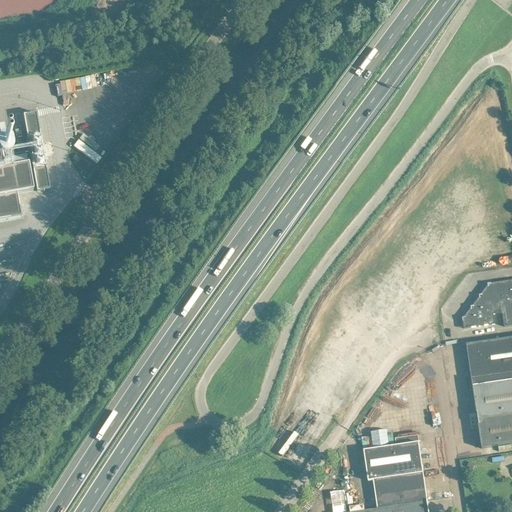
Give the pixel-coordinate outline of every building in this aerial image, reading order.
[(143,77),(142,69),(118,72),(120,80),(143,77)] [(36,120),(24,122),(36,187),(47,185),(36,120)] [(0,220),(22,217),(18,192),(34,190),(29,165),(4,170),(0,148),(0,220)] [(79,155),(94,167),(97,162),(82,151),(79,155)] [(335,345),(379,281),(356,266),(313,329),(335,345)] [(464,318),(462,319),(464,329),(495,325),(493,315),(502,313),(504,327),(511,326),(511,280),(488,284),(488,286),(484,286),(480,292),(481,296),(479,296),(479,297),(476,298),(472,304),(472,307),(471,307),(471,309),(467,309),(463,315),(464,318)] [(511,338),(466,345),(472,381),(511,374),(511,338)] [(511,444),(511,374),(472,381),(482,449),(488,448),(507,445),(511,444)] [(373,481),(376,500),(378,510),(422,503),(427,502),(418,437),(394,441),(395,448),(363,452),(368,482),(373,481)] [(507,445),(488,448),(489,456),(508,453),(507,445)] [(428,511),(427,502),(422,503),(378,510),(360,511),(428,511)]
